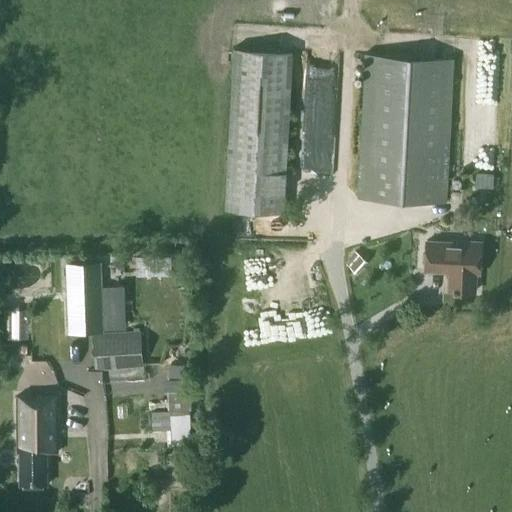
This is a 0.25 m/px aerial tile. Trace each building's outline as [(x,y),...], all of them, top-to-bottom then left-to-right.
[(293,49),(234,46),(225,207),(285,210),(293,49)] [(356,196),(444,201),(452,57),(364,52),(356,196)] [(497,130),(496,105),(472,105),(473,131),(497,130)] [(477,170),(476,183),(494,183),(494,170),(477,170)] [(447,289),(474,290),(475,272),(478,272),(479,241),(454,239),(454,241),(425,239),(424,269),(448,271),(447,289)] [(138,248),(138,268),(170,267),(169,247),(138,248)] [(369,261),(360,252),(349,264),(358,273),(369,261)] [(66,262),(68,332),(101,331),(101,329),(122,329),(121,281),(99,282),(99,261),(66,262)] [(91,335),(94,369),(142,366),(140,332),(91,335)] [(57,452),(57,396),(16,396),(16,452),(19,452),(19,485),(46,485),(46,452),(57,452)]
